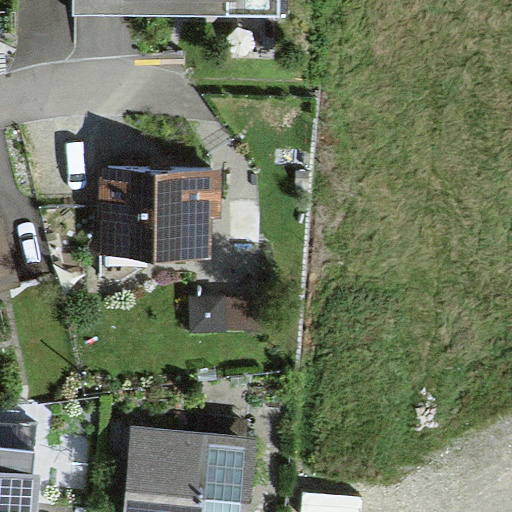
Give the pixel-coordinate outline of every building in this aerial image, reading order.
[(174,0),(122,0),(122,13),(174,15),(174,0)] [(109,253),(201,253),(201,178),(109,178),(109,253)] [(259,214),(233,213),(231,239),(257,240),(259,214)] [(220,328),(218,301),(195,304),(198,330),(220,328)] [(132,413),(127,511),(244,511),(249,418),(132,413)] [(0,511),(22,511),(27,454),(0,451),(0,511)]
